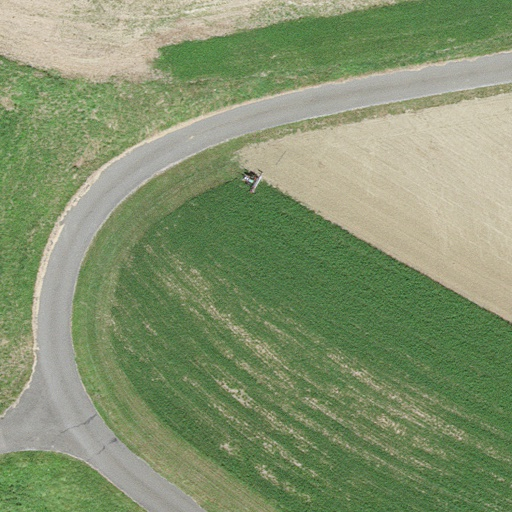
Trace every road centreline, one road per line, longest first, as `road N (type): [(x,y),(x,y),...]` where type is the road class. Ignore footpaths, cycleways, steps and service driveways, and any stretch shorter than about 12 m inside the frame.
road 1 (residential): [(65,416),(42,342),(56,256),(108,187),(193,125),(511,71)]
road 2 (residential): [(173,511),(65,416)]
